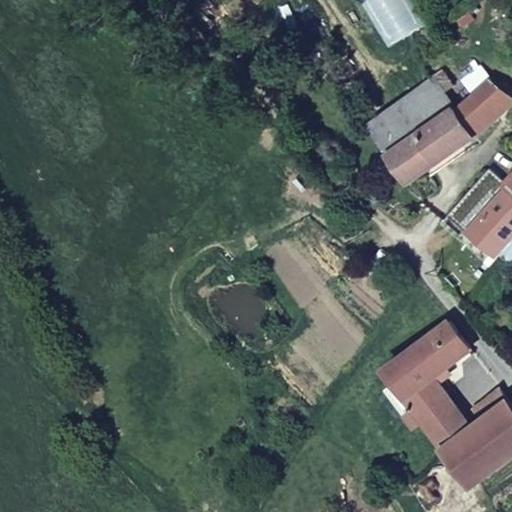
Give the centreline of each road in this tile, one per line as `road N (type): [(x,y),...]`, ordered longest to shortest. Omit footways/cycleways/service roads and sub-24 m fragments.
road 1 (track): [(166,0),(358,196)]
road 2 (residential): [(358,196),(511,379)]
